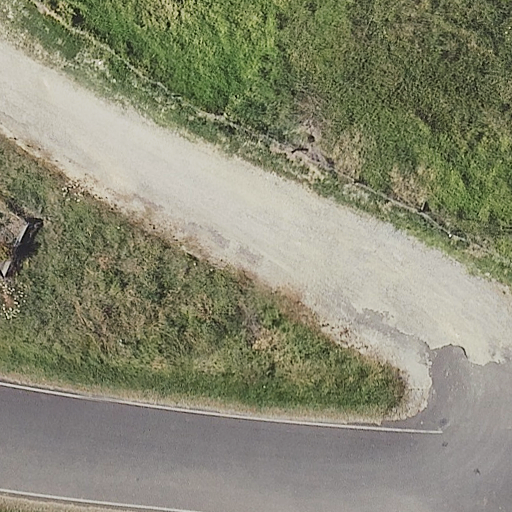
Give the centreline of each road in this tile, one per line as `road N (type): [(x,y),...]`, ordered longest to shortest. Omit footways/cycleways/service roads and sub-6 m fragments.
road 1 (residential): [(0,96),(436,310),(482,353),(511,412)]
road 2 (unclassified): [(0,433),(97,450),(511,483)]
